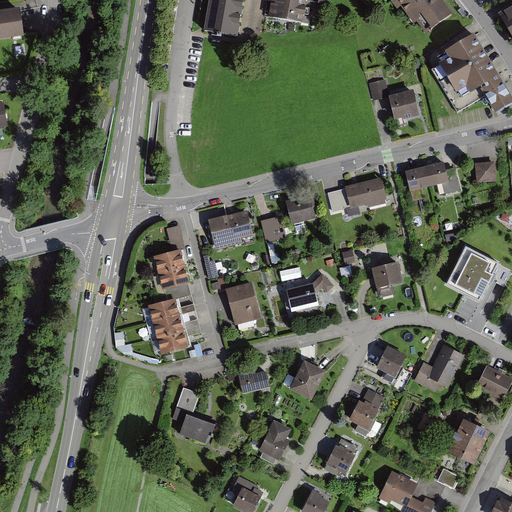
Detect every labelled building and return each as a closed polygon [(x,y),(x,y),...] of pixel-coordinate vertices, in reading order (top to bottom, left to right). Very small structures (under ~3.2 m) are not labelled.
[(253,0),(206,0),(202,31),(247,38),(253,0)] [(311,0),(269,0),(266,19),(306,26),(311,0)] [(397,0),(413,21),(421,15),(437,37),(461,20),(450,7),(445,0),(437,0),(436,1),(435,0),(397,0)] [(21,9),(0,12),(0,41),(25,38),(21,9)] [(511,10),(499,19),(511,40),(511,10)] [(511,88),(479,32),(451,49),(455,56),(446,62),(463,90),(478,81),(498,115),(511,107),(511,88)] [(370,83),(373,94),(390,89),(387,79),(370,83)] [(390,102),(394,124),(421,118),(416,96),(390,102)] [(4,104),(0,104),(0,128),(8,128),(4,104)] [(494,163),(477,165),(479,182),(496,180),(494,163)] [(417,173),(408,175),(412,195),(449,187),(445,166),(433,169),(417,173)] [(382,180),(345,189),(350,212),(387,203),(382,180)] [(322,195),(296,202),(302,225),(328,218),(322,195)] [(256,211),(216,220),(223,250),(263,240),(256,211)] [(262,219),(265,240),(284,237),(282,217),(262,219)] [(182,244),(154,251),(163,286),(191,279),(188,269),(185,254),(182,244)] [(358,252),(348,255),(351,267),(362,264),(358,252)] [(499,269),(467,253),(448,291),(481,307),(499,269)] [(409,261),(383,269),(388,289),(415,282),(409,261)] [(325,283),(298,289),(302,309),(329,304),(325,283)] [(260,284),(234,290),(242,327),(269,320),(260,284)] [(176,296),(148,303),(159,352),(188,345),(185,334),(182,321),(178,305),(176,296)] [(200,331),(198,320),(186,322),(188,334),(200,331)] [(441,372),(429,365),(421,382),(453,398),(474,354),(454,345),(441,372)] [(416,358),(397,348),(385,371),(404,381),(416,358)] [(338,373),(316,361),(300,389),(322,401),(338,373)] [(511,375),(493,367),(483,387),(511,400),(511,375)] [(277,370),(248,377),(252,396),(281,390),(277,370)] [(394,399),(374,389),(360,420),(380,429),(394,399)] [(206,395),(189,390),(183,409),(200,414),(206,395)] [(448,422),(429,414),(422,429),(441,437),(448,422)] [(228,426),(199,415),(191,437),(220,448),(228,426)] [(302,428),(280,418),(264,452),(290,465),(300,444),(295,442),(302,428)] [(493,435),(465,422),(449,458),(477,470),(493,435)] [(367,455),(345,445),(336,466),(358,476),(367,455)] [(423,482),(389,468),(377,497),(388,502),(390,498),(412,507),(409,511),(429,511),(434,503),(417,496),(423,482)] [(438,482),(456,489),(461,476),(444,469),(438,482)] [(266,511),(274,498),(253,488),(243,507),(251,511),(266,511)] [(338,511),(344,500),(322,489),(311,511),(338,511)] [(496,495),(489,511),(511,511),(511,492),(508,491),(505,498),(496,495)]
